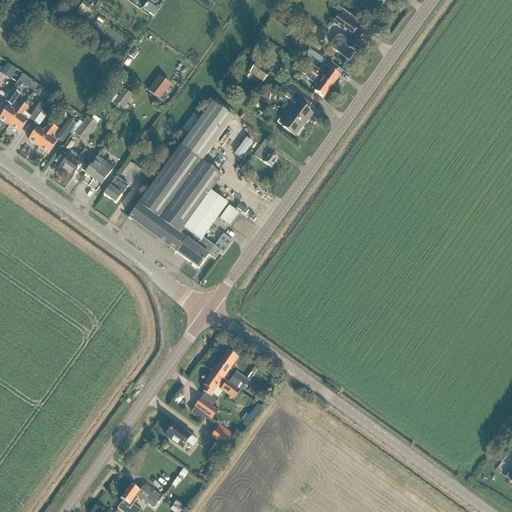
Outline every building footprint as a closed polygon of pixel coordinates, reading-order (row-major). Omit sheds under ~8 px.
[(362,0),(378,11),(385,0),(362,0)] [(148,3),(143,10),(150,14),(155,8),(148,3)] [(337,37),(331,45),(332,49),(349,62),(355,54),(356,55),(366,42),(363,39),(365,36),(339,17),(334,24),(352,38),(350,41),(348,41),(341,36),(337,37)] [(69,23),(68,24),(83,35),(84,33),(88,29),(85,26),(84,27),(79,23),(80,23),(73,18),(69,23)] [(315,41),(311,46),(318,51),(322,46),(315,41)] [(310,51),(307,55),(320,64),(323,60),(310,51)] [(273,58),(269,63),(275,68),(279,62),(273,58)] [(8,65),(1,73),(10,79),(16,71),(8,65)] [(255,65),(250,73),(264,83),(269,75),(255,65)] [(323,82),(317,78),(317,79),(305,70),(302,74),(306,78),(318,88),(314,93),(323,99),(331,89),(322,82),(323,82)] [(330,71),(323,82),(322,82),(331,89),(338,78),(330,71)] [(285,84),(288,81),(283,76),(280,80),(285,84)] [(159,77),(148,92),(163,104),(167,98),(164,95),(171,86),(159,77)] [(124,90),(114,103),(123,110),(133,98),(124,90)] [(298,108),(282,129),(294,138),(302,128),(312,114),(307,110),(311,105),(290,90),(284,98),(298,108)] [(20,96),(13,91),(4,102),(11,107),(20,96)] [(0,118),(0,121),(9,128),(24,107),(20,104),(16,109),(18,110),(15,114),(8,109),(0,118)] [(204,114),(129,219),(175,254),(184,241),(195,249),(203,239),(227,206),(210,194),(221,178),(201,163),(233,120),(212,104),(204,114)] [(28,120),(33,124),(44,109),(39,105),(33,113),(31,116),(30,118),(25,114),(28,110),(24,107),(9,128),(18,135),(27,123),(28,120)] [(257,112),(255,115),(263,122),(266,118),(257,112)] [(42,113),(33,124),(38,128),(47,116),(42,113)] [(89,119),(75,136),(84,143),(97,126),(89,119)] [(68,125),(58,139),(63,143),(77,124),(71,120),(68,125)] [(37,130),(28,142),(38,149),(53,128),(49,125),(45,130),(44,129),(41,133),(37,130)] [(58,132),(53,128),(38,149),(48,156),(57,144),(49,139),(52,135),(54,136),(58,132)] [(267,138),(253,156),(260,161),(271,169),(278,160),(268,153),(270,150),(268,148),(273,142),(267,138)] [(135,140),(131,146),(135,149),(139,143),(135,140)] [(67,158),(59,170),(71,179),(76,172),(79,174),(80,172),(101,186),(112,170),(97,159),(92,166),(79,157),(72,152),(67,158)] [(116,178),(103,196),(116,205),(122,197),(129,187),(116,178)] [(229,207),(219,220),(229,227),(239,214),(229,207)] [(184,241),(175,254),(198,270),(214,248),(203,239),(195,249),(184,241)] [(213,372),(224,380),(237,361),(229,354),(224,360),(222,359),(213,372)] [(206,387),(203,392),(204,393),(215,401),(216,401),(222,392),(234,400),(240,392),(226,382),(224,380),(213,372),(203,386),(206,387)] [(229,383),(242,393),(249,382),(236,373),(229,383)] [(210,408),(215,401),(204,393),(190,413),(201,421),(205,416),(211,420),(217,412),(210,408)] [(210,439),(223,448),(233,434),(219,425),(210,439)] [(197,441),(174,426),(166,438),(182,449),(186,443),(193,447),(197,441)] [(121,504),(117,509),(120,511),(140,511),(133,506),(138,499),(154,510),(163,498),(145,485),(139,492),(130,485),(120,500),(124,503),(123,505),(121,504)] [(176,502),(173,506),(180,511),(183,511),(185,509),(176,502)]
